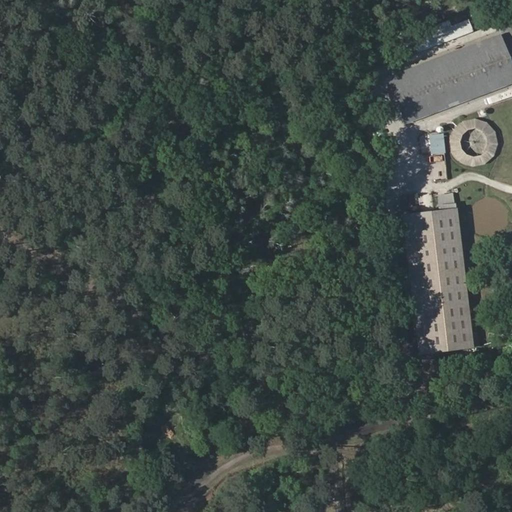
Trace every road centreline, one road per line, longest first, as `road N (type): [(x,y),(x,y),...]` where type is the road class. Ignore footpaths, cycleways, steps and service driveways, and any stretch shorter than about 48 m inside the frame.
road 1 (track): [(333,434),(0,231)]
road 2 (track): [(511,392),(333,434),(336,511)]
road 3 (track): [(333,434),(262,448),(212,475),(179,511)]
